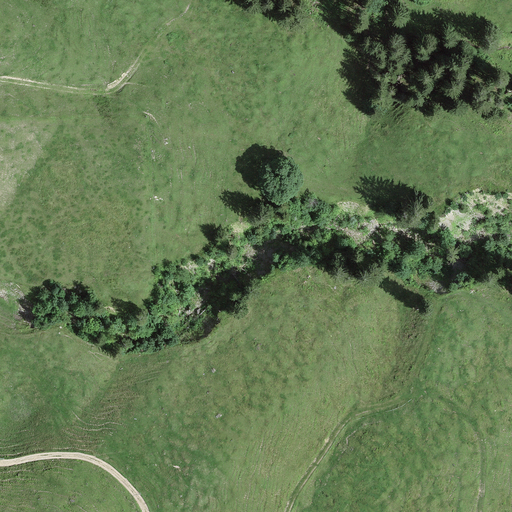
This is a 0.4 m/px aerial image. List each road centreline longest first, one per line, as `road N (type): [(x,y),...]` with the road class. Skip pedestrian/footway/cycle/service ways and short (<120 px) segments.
road 1 (track): [(287,511),(346,418),(412,390),(445,400),(479,433),(478,511)]
road 2 (track): [(0,80),(108,90),(154,39)]
road 3 (track): [(0,464),(72,456),(122,485),(141,511)]
